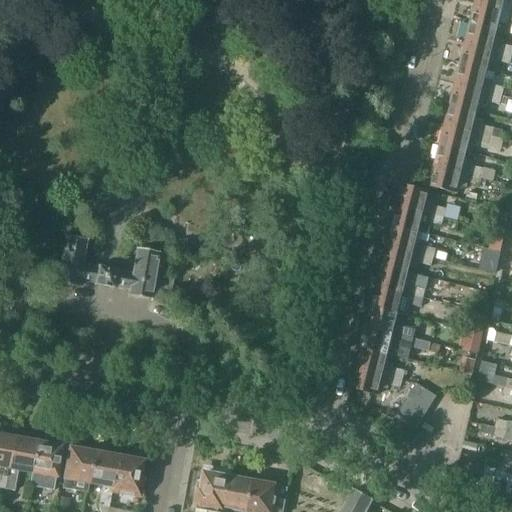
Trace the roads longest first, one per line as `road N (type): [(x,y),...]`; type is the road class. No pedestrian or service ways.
road 1 (residential): [(438,0),(402,144),(380,181),(318,429)]
road 2 (residential): [(178,401),(0,371)]
road 3 (residential): [(452,511),(318,429)]
road 4 (residential): [(318,429),(178,401)]
